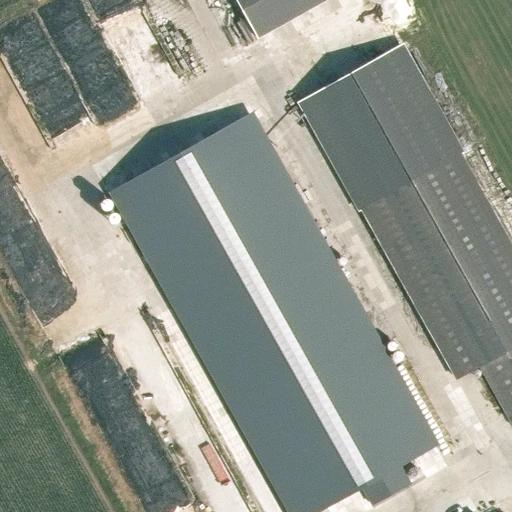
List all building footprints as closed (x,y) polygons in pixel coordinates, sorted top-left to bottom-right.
[(255,0),(271,32),(335,0),(255,0)] [(460,154),(399,47),(301,101),(362,209),(460,154)] [(435,447),(250,116),(113,192),(292,511),(318,511),(362,488),(372,505),(410,484),(401,466),(435,447)] [(511,248),(460,154),(362,209),(457,380),(480,367),(511,348),(511,248)] [(511,348),(480,367),(511,424),(511,348)] [(199,511),(179,472),(147,489),(158,511),(199,511)] [(473,511),(492,511),(505,506),(499,495),(472,510),(473,511)]
